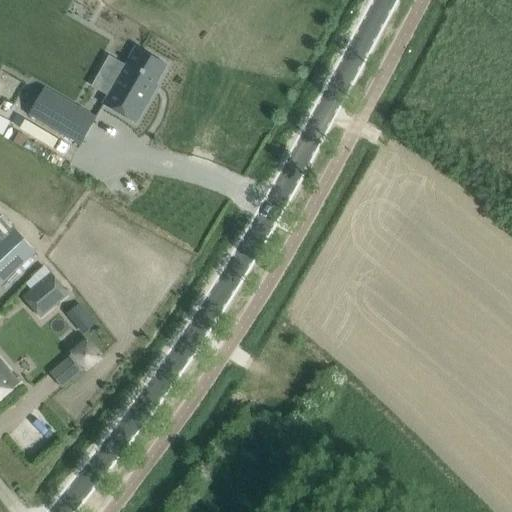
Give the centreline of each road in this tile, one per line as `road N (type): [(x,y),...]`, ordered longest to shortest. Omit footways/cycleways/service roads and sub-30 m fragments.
road 1 (tertiary): [(194,318),(382,0)]
road 2 (tertiary): [(56,511),(194,318)]
